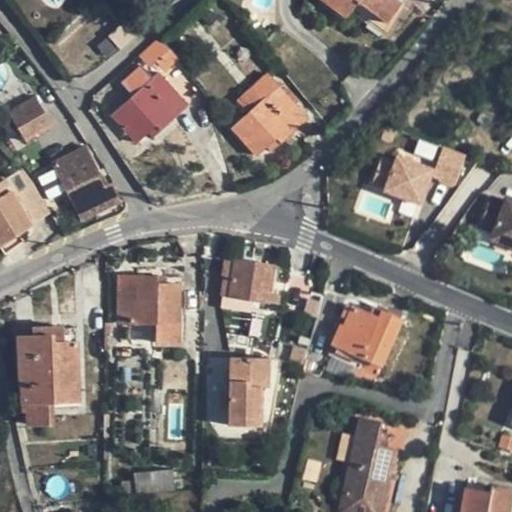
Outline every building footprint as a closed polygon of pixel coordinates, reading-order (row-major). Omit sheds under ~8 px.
[(329,0),(348,15),(353,11),(368,23),(375,14),(388,23),(403,0),(329,0)] [(127,22),(115,33),(124,43),(136,32),(127,22)] [(161,37),(142,55),(152,66),(163,57),(170,65),(178,59),(161,37)] [(137,143),(148,133),(156,126),(162,131),(188,106),(159,73),(153,77),(142,65),(123,81),(134,95),(113,115),(137,143)] [(277,139),(282,143),(310,119),(269,73),(240,99),(251,113),(234,127),(248,143),(258,155),(268,146),(277,139)] [(37,97),(12,110),(19,123),(44,110),(37,97)] [(54,126),(48,113),(44,112),(20,127),(27,142),(54,126)] [(154,138),(162,131),(156,126),(148,133),(154,138)] [(274,151),(282,143),(277,139),(268,146),(274,151)] [(467,155),(444,146),(435,169),(433,175),(456,184),(467,155)] [(68,167),(58,172),(82,220),(122,201),(115,182),(107,185),(90,149),(65,161),(68,167)] [(397,162),(382,157),(373,182),(387,188),(386,191),(423,204),(433,175),(435,169),(399,156),(397,162)] [(22,169),(5,180),(34,225),(50,214),(22,169)] [(34,225),(5,180),(0,183),(0,243),(6,253),(25,240),(22,233),(34,225)] [(506,204),(491,198),(480,227),(495,233),(492,240),(511,247),(511,201),(508,200),(506,204)] [(274,268),(254,264),(238,262),(228,260),(224,277),(227,278),(222,309),(231,310),(232,298),(253,302),(269,303),(274,268)] [(152,270),(117,270),(116,316),(154,317),(153,337),(175,337),(176,277),(152,276),(152,270)] [(252,313),(253,302),(232,298),(231,310),(252,313)] [(201,302),(185,302),(184,318),(201,318),(201,302)] [(382,321),(354,309),(346,327),(343,326),(329,357),(360,371),(365,361),(384,368),(403,323),(385,314),(382,321)] [(36,323),(37,331),(65,330),(64,322),(36,323)] [(65,330),(37,331),(19,333),(23,379),(26,380),(27,407),(41,406),(42,419),(60,418),(58,397),(83,394),(79,335),(66,336),(65,330)] [(270,359),(231,359),(229,427),(262,427),(262,388),(270,388),(270,359)] [(379,448),(381,440),(384,426),(363,421),(347,483),(340,483),(336,500),(370,507),(378,477),(392,480),(398,452),(388,450),(379,448)] [(511,439),(485,431),(481,444),(511,453),(511,439)] [(390,442),(381,440),(379,448),(388,450),(390,442)] [(137,496),(176,493),(175,471),(135,474),(136,482),(137,496)] [(122,483),(123,497),(137,496),(136,482),(122,483)] [(495,494),(469,489),(464,511),(511,511),(511,510),(511,491),(496,488),(495,494)]
